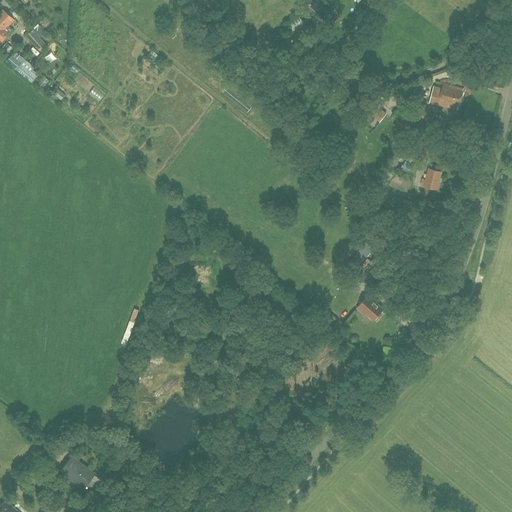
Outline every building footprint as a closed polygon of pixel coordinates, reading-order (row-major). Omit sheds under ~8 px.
[(0,42),(8,34),(10,31),(6,28),(14,19),(2,9),(0,10),(0,42)] [(25,35),(38,49),(42,53),(48,47),(44,43),(44,42),(32,29),(25,35)] [(12,39),(5,46),(10,51),(16,44),(12,39)] [(5,61),(31,82),(38,74),(31,69),(33,67),(18,54),(15,58),(11,54),(5,61)] [(353,65),(339,77),(346,86),(361,74),(353,65)] [(444,84),(443,88),(435,86),(433,93),(431,103),(458,110),(459,105),(460,106),(464,91),(462,90),(463,89),(444,84)] [(79,101),(82,95),(75,91),(72,97),(79,101)] [(366,111),(380,122),(387,114),(379,107),(381,105),(375,100),(366,111)] [(406,128),(414,119),(416,117),(402,105),(391,119),(405,130),(406,128)] [(425,115),(427,113),(417,107),(414,113),(423,119),(422,121),(425,123),(429,117),(425,115)] [(419,122),(414,119),(406,128),(410,132),(419,122)] [(400,156),(411,163),(416,154),(409,150),(408,151),(404,149),(400,156)] [(393,171),(395,172),(400,158),(393,155),(387,169),(386,169),(382,176),(388,180),(393,171)] [(438,190),(442,171),(429,168),(426,180),(423,180),(421,186),(438,190)] [(397,183),(393,192),(402,195),(405,187),(397,183)] [(363,263),(354,274),(372,288),(386,271),(373,261),(368,267),(363,263)] [(374,320),(382,310),(373,303),(375,301),(368,295),(357,308),(364,314),(365,313),(374,320)] [(133,389),(140,396),(146,391),(139,384),(133,389)] [(59,471),(83,489),(95,473),(71,455),(59,471)] [(24,493),(30,485),(24,481),(18,488),(24,493)] [(18,511),(6,500),(0,506),(0,511),(18,511)]
